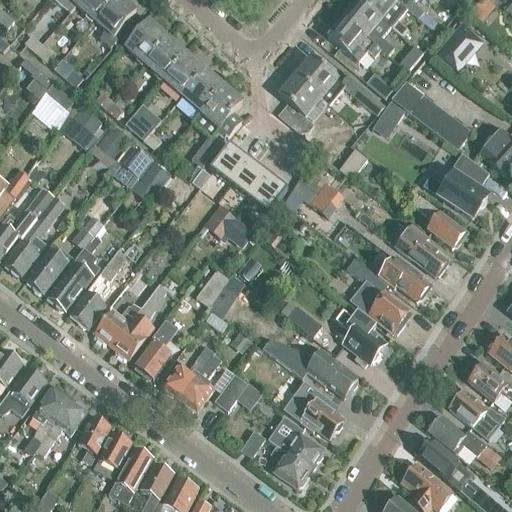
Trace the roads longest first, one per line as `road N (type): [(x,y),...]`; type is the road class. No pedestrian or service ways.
road 1 (residential): [(330,511),(511,251)]
road 2 (residential): [(244,511),(0,316)]
road 3 (residential): [(186,0),(252,46),(284,32),(310,0)]
